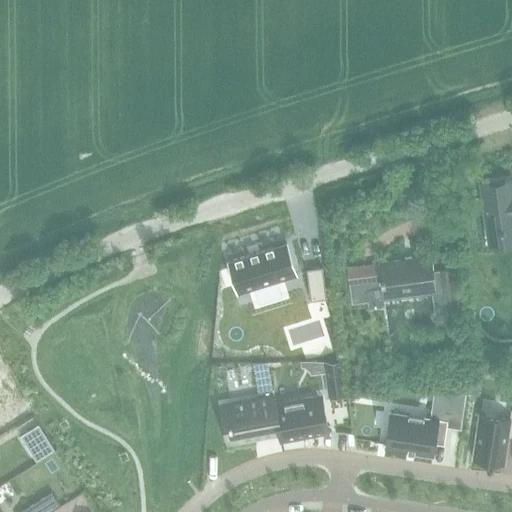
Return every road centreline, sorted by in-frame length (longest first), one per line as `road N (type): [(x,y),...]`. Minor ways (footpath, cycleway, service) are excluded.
road 1 (unclassified): [(0,296),(132,237),(511,119)]
road 2 (residential): [(511,486),(342,461)]
road 3 (residential): [(342,461),(254,470),(191,511)]
